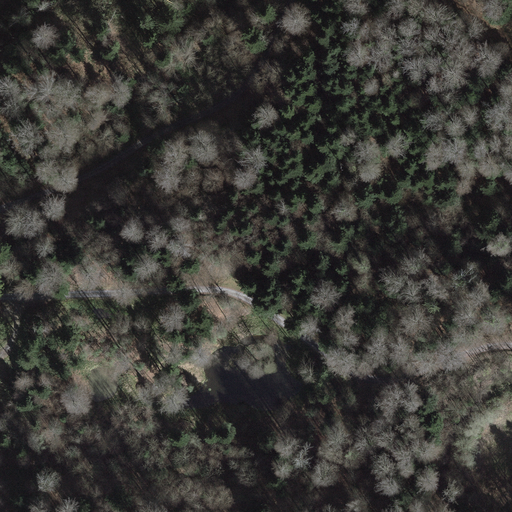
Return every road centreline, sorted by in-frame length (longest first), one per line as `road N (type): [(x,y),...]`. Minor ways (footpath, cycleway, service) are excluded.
road 1 (track): [(0,297),(200,290),(247,298),(365,381),(403,380),(490,344),(511,348)]
road 2 (track): [(289,0),(244,93),(65,186),(0,209)]
